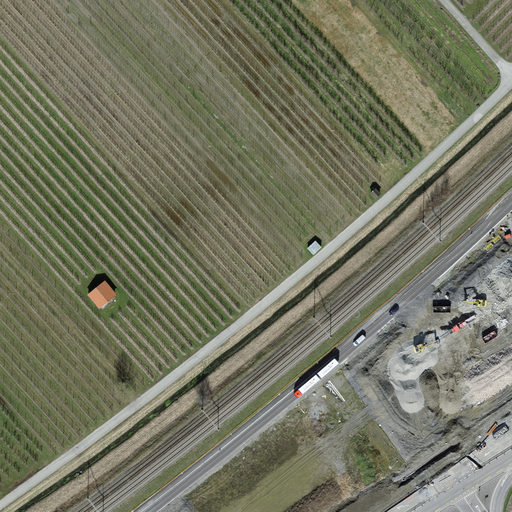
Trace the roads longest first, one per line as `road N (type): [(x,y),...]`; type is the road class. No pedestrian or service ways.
road 1 (track): [(511,81),(281,290),(0,504)]
road 2 (tertiary): [(150,511),(302,391),(511,204)]
road 3 (primary): [(511,427),(388,511)]
road 4 (primary): [(411,511),(511,441)]
